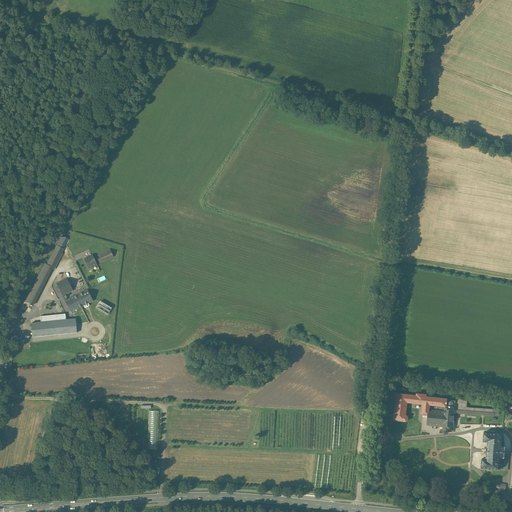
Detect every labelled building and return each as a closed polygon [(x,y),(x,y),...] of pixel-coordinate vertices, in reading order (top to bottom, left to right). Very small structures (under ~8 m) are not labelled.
[(62,236),(55,250),(61,253),(68,239),(62,236)] [(110,249),(96,256),(99,263),(113,257),(110,249)] [(33,305),(52,269),(54,269),(62,253),(61,253),(55,250),(47,265),(45,264),(26,301),(33,305)] [(92,256),(85,259),(89,268),(96,265),(92,256)] [(66,279),(57,284),(63,295),(72,290),(66,279)] [(65,301),(71,311),(92,301),(87,290),(65,301)] [(111,308),(100,302),(98,306),(108,312),(111,308)] [(65,314),(40,317),(41,322),(31,323),(32,337),(76,333),(75,319),(65,320),(65,314)] [(467,401),(462,401),(462,400),(460,400),(460,401),(459,401),(458,410),(455,410),(455,413),(494,416),(494,414),(498,414),(499,410),(467,407),(467,401)] [(446,406),(445,406),(443,427),(443,429),(451,430),(451,427),(453,427),(455,413),(455,410),(453,410),(453,407),(446,406)] [(445,411),(428,409),(428,414),(428,417),(427,425),(432,425),(432,428),(436,428),(436,426),(443,427),(445,411)] [(502,434),(483,433),(483,442),(487,442),(486,459),(481,459),(481,468),(499,470),(507,471),(508,458),(504,458),(505,447),(501,447),(502,434)]
